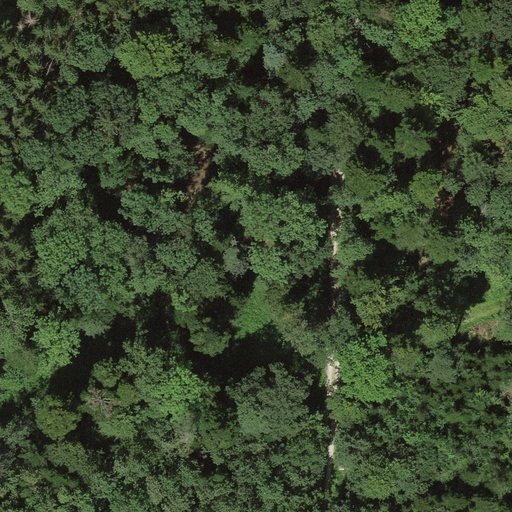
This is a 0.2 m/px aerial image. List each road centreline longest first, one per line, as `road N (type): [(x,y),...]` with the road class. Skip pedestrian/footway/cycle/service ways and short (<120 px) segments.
road 1 (track): [(312,511),(328,374),(335,133),(358,34),(375,0)]
road 2 (track): [(328,374),(511,299)]
